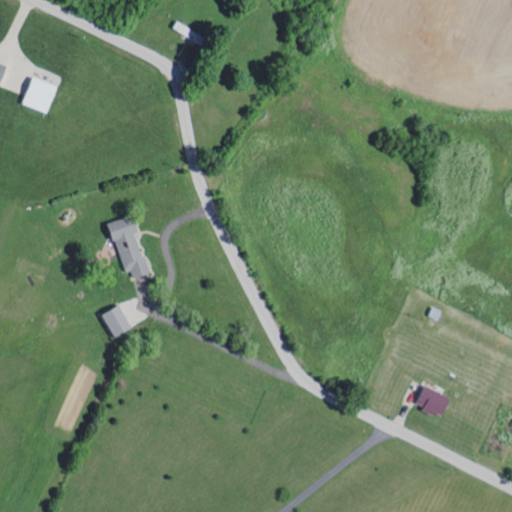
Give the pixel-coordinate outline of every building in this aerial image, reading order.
[(0,85),(4,86),(13,63),(0,58),(0,85)] [(63,87),(37,77),(26,104),(52,114),(63,87)] [(125,278),(145,273),(128,215),(100,223),(105,241),(113,238),(125,278)] [(114,303),(95,313),(108,337),(127,326),(114,303)] [(410,403),(439,418),(449,399),(420,384),(410,403)]
